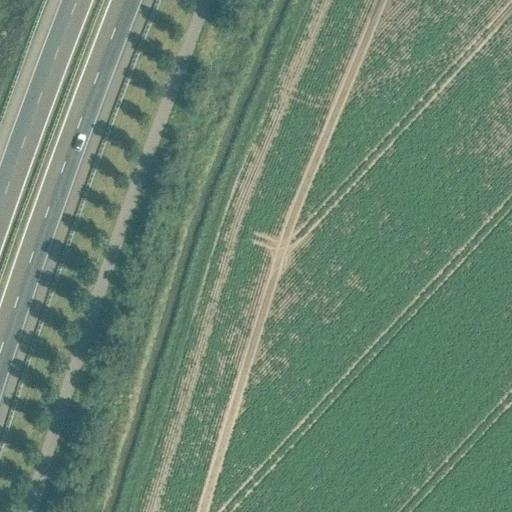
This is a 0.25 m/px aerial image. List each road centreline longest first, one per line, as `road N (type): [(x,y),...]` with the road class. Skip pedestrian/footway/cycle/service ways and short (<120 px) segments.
road 1 (motorway): [(0,356),(128,0)]
road 2 (motorway): [(76,0),(0,210)]
